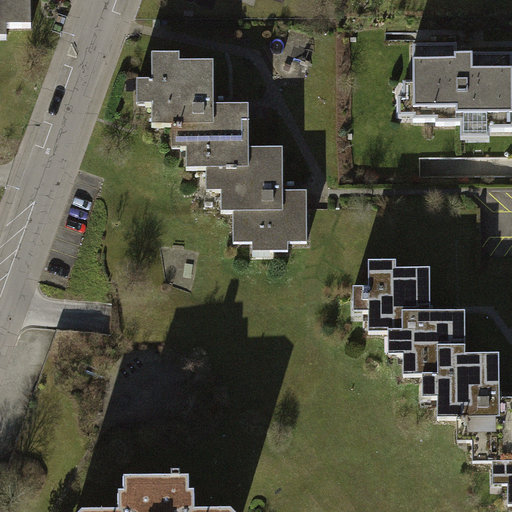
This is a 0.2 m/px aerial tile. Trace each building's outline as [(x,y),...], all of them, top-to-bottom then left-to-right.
[(0,0),(0,51),(13,51),(13,39),(36,38),(34,0),(0,0)] [(511,63),(458,65),(457,55),(414,56),(415,72),(409,72),(410,93),(405,93),(405,108),(400,108),(400,126),(416,126),(416,129),(436,128),(436,133),(462,133),(463,148),(489,148),(489,139),(511,138),(511,63)] [(181,60),(154,60),(154,88),(137,88),(137,111),(154,110),(154,133),(173,133),(173,155),(188,155),(188,176),(207,176),(207,199),(223,199),(223,218),(237,218),(237,248),(256,248),(256,257),(290,257),(290,248),(311,248),(311,196),(287,196),(287,152),(252,152),(252,108),(216,108),(216,67),(181,67),(181,60)] [(401,265),(370,265),(370,295),(355,295),(355,322),(371,322),(371,340),(391,340),(392,363),(406,363),(407,383),(429,382),(429,402),(443,402),(443,423),(469,423),(470,467),(495,467),(495,489),(511,489),(511,510),(511,401),(505,401),(505,359),(471,360),(471,315),(436,316),(435,274),(401,275),(401,265)] [(193,487),(126,487),(126,500),(119,502),(119,511),(199,511),(199,499),(193,499),(193,487)]
